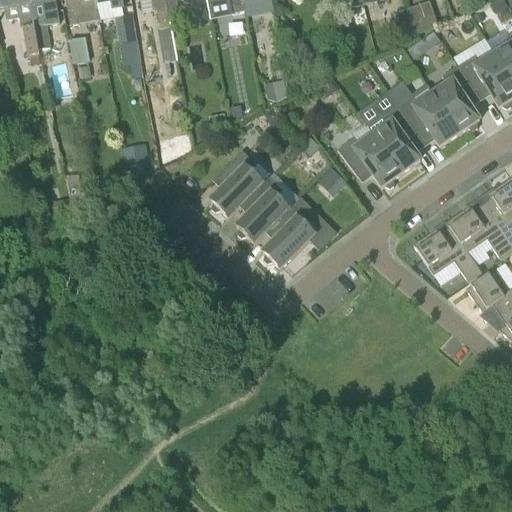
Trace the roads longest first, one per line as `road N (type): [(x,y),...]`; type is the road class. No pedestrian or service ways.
road 1 (residential): [(178,214),(276,301),(297,297),(363,242)]
road 2 (residential): [(506,370),(363,242)]
road 3 (residential): [(363,242),(511,139)]
